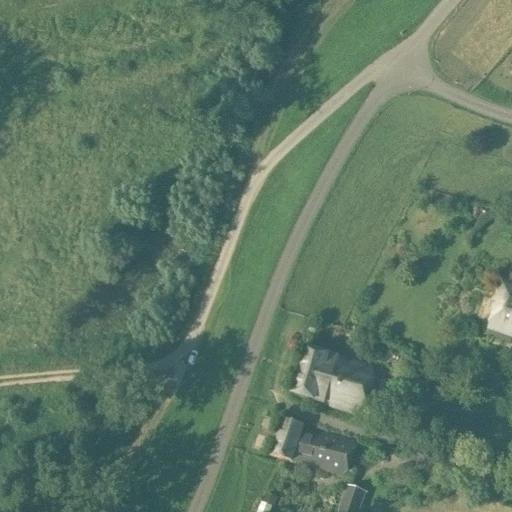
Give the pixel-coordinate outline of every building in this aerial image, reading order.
[(511,288),(504,286),(486,333),(510,342),(510,340),(511,340),(511,288)] [(328,354),(307,350),(292,392),(313,399),(355,414),(364,407),(368,408),(376,381),(373,380),(372,367),(344,358),(342,358),(328,354)] [(417,362),(413,371),(421,374),(425,365),(417,362)] [(302,427),(282,420),(271,455),(292,462),(342,478),(345,476),(353,478),(355,472),(349,470),(357,449),(354,440),(303,425),(302,427)] [(360,511),(367,493),(347,486),(338,511),(360,511)] [(264,502),(273,506),(277,498),(268,494),(264,502)]
